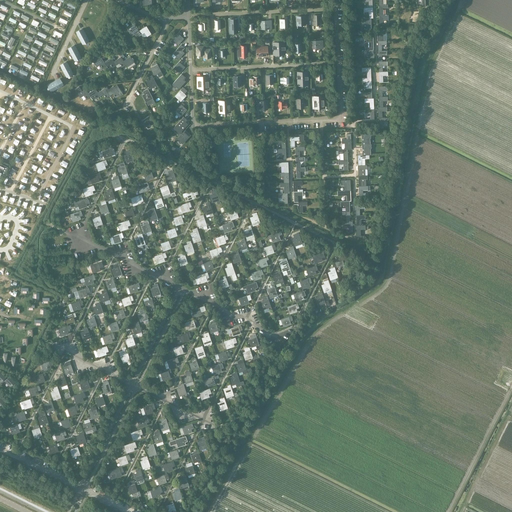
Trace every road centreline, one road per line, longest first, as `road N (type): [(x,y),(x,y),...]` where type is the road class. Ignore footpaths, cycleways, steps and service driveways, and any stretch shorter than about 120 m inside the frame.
road 1 (track): [(511,312),(393,252),(431,63),(463,0)]
road 2 (residential): [(188,0),(195,120),(202,125),(342,118),(337,0)]
road 3 (unknown): [(150,272),(51,473)]
road 4 (unknown): [(212,304),(112,503)]
road 5 (track): [(511,387),(449,511)]
